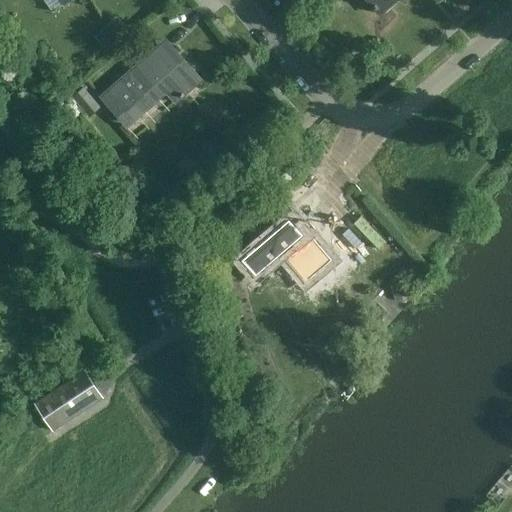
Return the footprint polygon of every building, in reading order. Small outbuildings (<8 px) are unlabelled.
[(397,0),(368,0),(382,14),(397,0)] [(120,40),(109,29),(97,40),(108,51),(120,40)] [(201,82),(174,51),(157,66),(148,57),(101,98),(124,123),(163,89),(176,103),(201,82)] [(72,98),(88,117),(100,107),(84,88),(72,98)] [(265,242),(244,259),(260,278),(286,256),(309,283),(334,261),(285,203),(254,230),(265,242)] [(220,241),(202,255),(215,270),(232,256),(220,241)] [(102,399),(101,399),(84,372),(33,405),(51,432),(102,399)]
